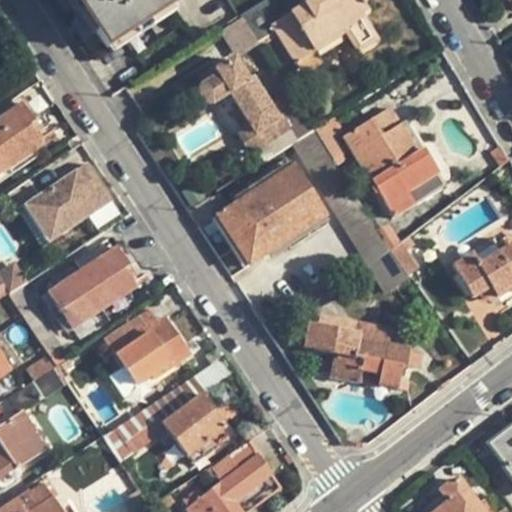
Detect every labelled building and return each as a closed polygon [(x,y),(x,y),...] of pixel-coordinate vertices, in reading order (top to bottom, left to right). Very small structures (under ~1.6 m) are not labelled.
[(169,0),(73,0),(107,50),(109,49),(172,8),(174,6),(169,0)] [(298,10),(291,0),(265,0),(239,16),(258,45),(276,35),(271,27),(298,10)] [(314,49),(342,31),(346,37),(357,54),(379,40),(363,16),(368,13),(364,7),(365,6),(361,0),(313,0),(298,10),(271,27),(276,35),(295,65),(316,52),(314,49)] [(175,13),(172,8),(109,49),(113,54),(175,13)] [(342,31),(314,49),(316,52),(318,55),(346,37),(342,31)] [(231,57),(213,69),(217,75),(199,86),(198,94),(204,104),(210,106),(229,93),(239,108),(232,113),(243,133),(251,128),(256,134),(263,130),(271,143),(289,130),(297,142),(315,131),(290,94),(270,107),(265,110),(260,102),(262,96),(251,79),(247,82),(231,57)] [(262,96),(260,102),(265,110),(270,107),(262,96)] [(0,188),(42,160),(39,155),(44,151),(35,138),(41,134),(20,103),(0,117),(0,188)] [(382,136),(402,126),(393,110),(374,120),(382,136)] [(335,118),(315,131),(335,161),(346,154),(334,138),(343,132),(335,118)] [(382,136),(374,120),(344,137),(395,219),(416,207),(408,194),(438,176),(422,150),(417,153),(402,126),(382,136)] [(411,120),(402,126),(417,153),(426,147),(411,120)] [(238,136),(250,156),(271,143),(263,130),(256,134),(251,128),(243,133),(238,136)] [(296,143),(365,255),(387,242),(380,230),(335,161),(315,131),(297,142),(296,143)] [(491,154),(499,170),(509,163),(500,147),(491,154)] [(237,205),(293,169),(289,162),(233,198),(237,205)] [(26,210),(51,248),(113,207),(88,169),(26,210)] [(270,254),(326,219),(293,169),(237,205),(229,210),(220,216),(211,201),(208,196),(188,208),(202,228),(211,222),(216,219),(248,266),(249,268),(270,254)] [(416,207),(445,189),(438,176),(408,194),(416,207)] [(220,196),(211,201),(220,216),(229,210),(220,196)] [(248,266),(216,219),(211,222),(242,270),(248,266)] [(329,224),(326,219),(270,254),(274,260),(329,224)] [(387,242),(393,250),(402,243),(390,225),(380,230),(387,242)] [(471,255),(476,266),(499,252),(490,236),(467,249),(471,255)] [(409,237),(402,243),(408,251),(416,247),(409,237)] [(372,265),(393,250),(387,242),(365,255),(372,265)] [(402,243),(393,250),(411,276),(420,268),(408,251),(402,243)] [(471,255),(452,266),(472,301),(479,297),(481,299),(485,301),(491,302),(497,299),(494,293),(511,282),(511,244),(499,252),(476,266),(471,255)] [(49,297),(75,335),(142,289),(136,279),(142,275),(123,247),(49,297)] [(411,276),(393,250),(372,265),(387,294),(413,280),(411,276)] [(280,285),(295,302),(319,287),(330,280),(313,263),(280,285)] [(10,268),(0,273),(0,296),(19,287),(10,268)] [(330,280),(319,287),(327,298),(338,290),(330,280)] [(511,290),(511,282),(494,293),(497,299),(511,290)] [(361,334),(359,341),(389,348),(392,330),(359,321),(358,324),(321,315),(318,325),(361,334)] [(102,346),(133,394),(148,385),(151,389),(190,364),(165,325),(157,330),(148,316),(102,346)] [(318,325),(308,323),(303,350),(335,357),(329,378),(329,381),(360,388),(361,384),(397,392),(400,380),(403,367),(406,367),(410,353),(389,348),(359,341),(361,334),(318,325)] [(149,412),(190,466),(192,465),(194,468),(220,448),(213,439),(224,431),(202,402),(236,376),(216,350),(206,358),(211,365),(149,412)] [(423,356),(410,353),(406,367),(420,371),(423,356)] [(0,383),(12,376),(0,356),(0,383)] [(0,430),(0,484),(50,452),(26,415),(67,389),(55,371),(58,369),(52,361),(43,367),(45,369),(31,378),(35,385),(7,403),(17,419),(0,430)] [(400,380),(397,392),(405,394),(408,383),(400,380)] [(206,498),(199,489),(183,501),(189,510),(185,511),(257,511),(285,492),(250,445),(267,432),(260,423),(243,434),(245,449),(208,476),(217,490),(206,498)] [(505,472),(511,480),(511,431),(490,449),(507,470),(505,472)] [(421,511),(497,511),(489,500),(480,507),(462,482),(421,511)] [(0,511),(62,511),(45,486),(22,502),(20,499),(0,511)] [(127,511),(126,511),(149,511),(151,511),(139,494),(129,501),(133,507),(127,511)]
